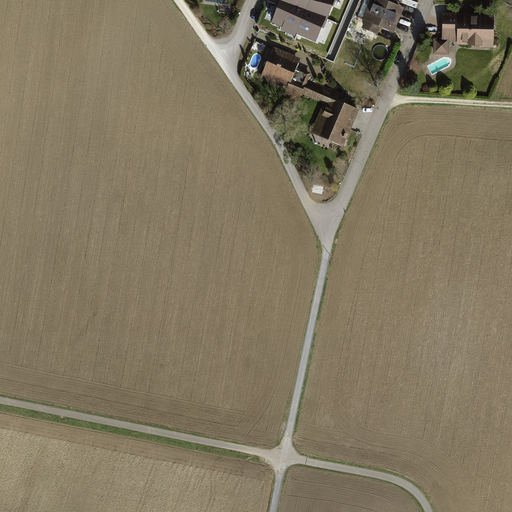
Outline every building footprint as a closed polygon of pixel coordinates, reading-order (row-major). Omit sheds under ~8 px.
[(278,0),(278,3),(290,8),(293,0),(310,0),(314,1),(310,22),(336,27),(341,0),(278,0)] [(364,20),(360,28),(377,34),(379,27),(393,33),(403,8),(384,0),(370,0),(370,1),(373,3),(369,13),(365,11),(361,19),(364,20)] [(493,15),(441,13),(440,39),(432,39),(431,54),(447,55),(447,42),(454,42),(454,46),(492,47),(493,15)] [(299,58),(272,46),(267,63),(265,63),(259,79),(286,91),(284,93),(299,100),(301,95),(307,80),(306,75),(301,84),(291,80),(299,58)] [(336,99),(338,94),(307,80),(301,95),(322,104),(321,106),(326,108),(322,116),(318,114),(309,133),(342,148),(359,110),(336,99)]
